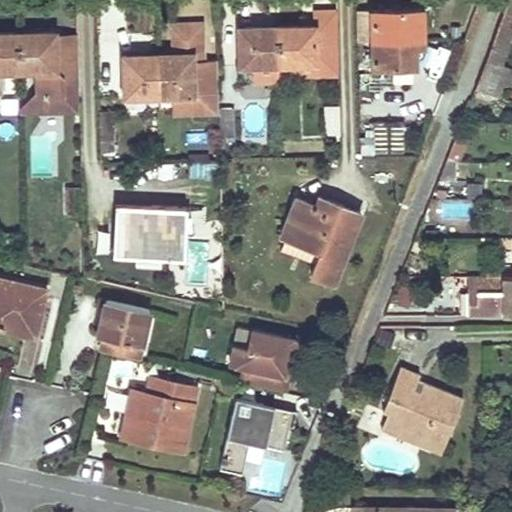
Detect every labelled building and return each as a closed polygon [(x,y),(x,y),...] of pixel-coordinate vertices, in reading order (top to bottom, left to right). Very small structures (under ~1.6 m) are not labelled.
[(511,70),(500,66),(511,33),(511,0),(507,0),(475,83),(502,86),(511,85),(511,70)] [(421,9),(371,10),(371,42),(422,41),(421,9)] [(305,27),(277,28),(278,65),(339,64),(338,11),(315,11),(315,20),(315,27),(305,27)] [(173,55),(158,55),(159,97),(172,97),(173,111),(219,110),(219,109),(217,55),(202,55),(202,25),(189,25),(189,55),(173,55)] [(189,25),(173,25),(173,55),(189,55),(189,25)] [(241,62),(240,28),(222,29),(222,62),(241,62)] [(278,65),(277,28),(240,28),(241,62),(241,77),(278,75),(278,65)] [(0,71),(20,71),(19,35),(0,34),(0,71)] [(20,71),(32,70),(33,91),(21,106),(21,109),(49,109),(48,101),(45,94),(45,87),(37,87),(36,71),(55,71),(56,74),(79,74),(79,41),(56,42),(56,34),(19,35),(20,71)] [(422,41),(371,42),(372,71),(415,70),(415,50),(422,50),(422,41)] [(159,97),(158,55),(124,56),(125,98),(159,97)] [(339,64),(278,65),(278,75),(339,74),(339,64)] [(45,94),(48,101),(49,109),(80,108),(79,74),(56,74),(55,71),(36,71),(37,87),(45,87),(45,94)] [(502,86),(475,83),(473,88),(497,97),(502,86)] [(340,107),(326,107),(327,135),(341,135),(340,107)] [(219,109),(219,110),(220,137),(234,136),(234,109),(219,109)] [(113,112),(106,112),(99,112),(100,154),(114,153),(113,112)] [(404,153),(404,122),(391,123),(392,153),(404,153)] [(387,123),(374,123),(374,154),(387,154),(387,123)] [(467,138),(455,133),(451,144),(463,148),(467,138)] [(221,192),(221,160),(190,160),(190,180),(206,180),(206,182),(214,191),(221,192)] [(453,161),(444,161),(438,177),(445,180),(453,161)] [(82,189),(68,188),(68,217),(82,217),(82,189)] [(315,205),(295,198),(280,236),(285,239),(281,251),(315,264),(311,275),(334,283),(361,212),(319,196),(315,205)] [(471,202),(441,204),(442,219),(472,216),(471,202)] [(186,210),(117,206),(115,253),(183,257),(186,210)] [(467,291),(466,316),(511,315),(511,276),(477,277),(477,291),(467,291)] [(467,291),(477,291),(477,277),(467,278),(467,291)] [(40,308),(44,290),(0,280),(0,328),(40,338),(47,310),(40,308)] [(407,307),(410,300),(414,292),(399,285),(392,301),(407,307)] [(96,336),(103,338),(99,352),(104,354),(138,361),(149,311),(105,301),(96,336)] [(253,330),(239,327),(235,347),(248,350),(253,330)] [(284,376),(288,358),(294,360),(299,340),(253,330),(248,350),(235,347),(231,364),(244,367),(241,382),(287,392),(290,377),(284,376)] [(288,358),(284,376),(290,377),(298,371),(294,360),(288,358)] [(462,398),(442,390),(423,382),(419,390),(413,387),(418,374),(399,366),(381,411),(386,413),(380,429),(439,453),(462,398)] [(199,390),(152,379),(149,395),(133,392),(122,439),(185,454),(199,390)] [(284,451),(289,426),(270,422),(270,424),(259,422),(263,405),(235,399),(220,470),(242,475),(249,444),(284,451)] [(289,426),(292,412),(263,405),(259,422),(270,424),(270,422),(289,426)]
